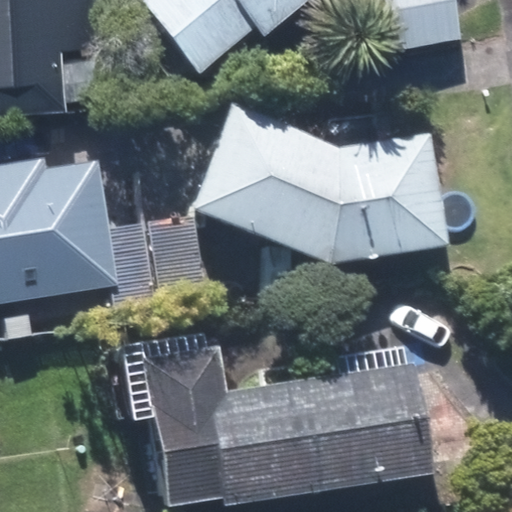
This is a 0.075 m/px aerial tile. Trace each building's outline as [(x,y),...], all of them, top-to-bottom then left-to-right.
[(0,0),(0,115),(43,114),(40,52),(81,49),(78,0),(0,0)] [(118,0),(117,2),(173,73),(234,26),(239,33),(281,0),(118,0)] [(357,0),(367,48),(439,34),(432,0),(357,0)] [(203,120),(164,223),(300,275),(429,252),(409,144),(312,162),(203,120)] [(0,310),(103,292),(106,309),(181,295),(168,228),(92,242),(78,170),(24,179),(23,173),(0,176),(0,310)] [(110,376),(132,511),(189,511),(220,507),(220,511),(221,511),(406,482),(389,375),(192,407),(185,364),(110,376)]
